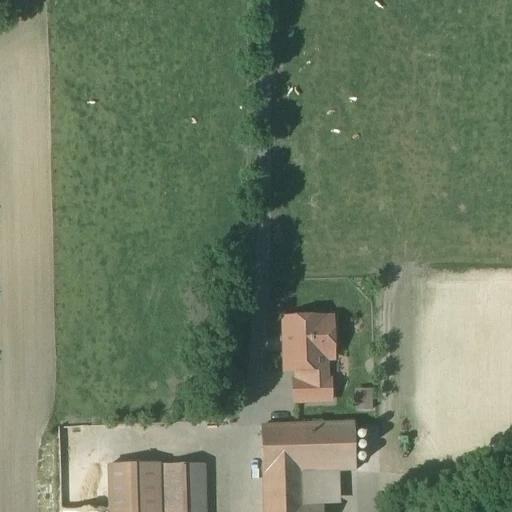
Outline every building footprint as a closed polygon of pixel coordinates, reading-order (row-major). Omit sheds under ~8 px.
[(324,319),(284,320),(286,373),(297,372),(297,383),(326,382),(326,360),(334,360),(332,320),(324,320),(324,319)] [(297,383),(294,383),(295,403),(331,402),(330,382),(326,382),(297,383)] [(357,391),(357,411),(374,412),(374,391),(357,391)] [(354,425),(305,427),(303,473),(319,473),(356,472),(354,425)] [(305,427),(262,428),(264,511),(323,511),(324,505),(319,505),(319,473),(303,473),(305,427)] [(201,511),(200,466),(158,467),(159,511),(201,511)] [(140,511),(140,467),(109,468),(109,511),(140,511)]
